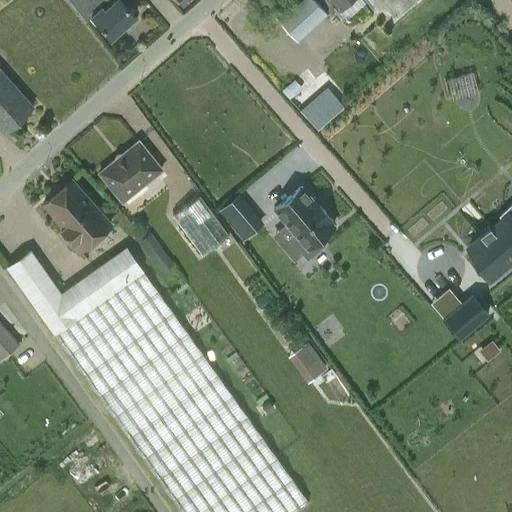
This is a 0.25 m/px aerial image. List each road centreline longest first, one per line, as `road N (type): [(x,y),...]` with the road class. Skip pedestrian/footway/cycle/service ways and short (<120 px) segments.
road 1 (residential): [(0,277),(166,511)]
road 2 (residential): [(0,186),(213,0)]
